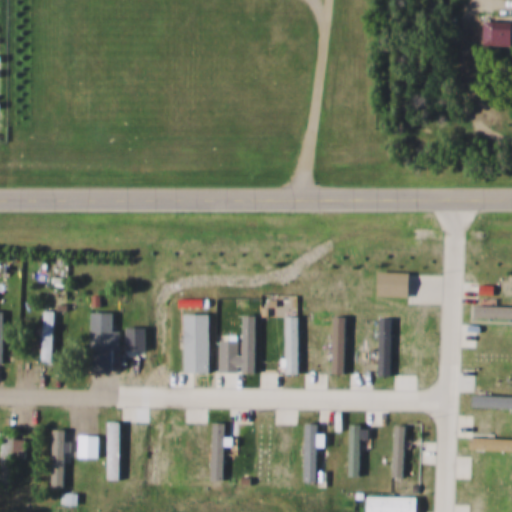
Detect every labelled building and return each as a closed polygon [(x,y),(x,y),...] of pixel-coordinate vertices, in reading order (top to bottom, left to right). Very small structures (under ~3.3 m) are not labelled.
[(511,20),(480,20),(480,44),(511,44),(511,20)] [(56,310),(43,310),(42,360),(55,360),(56,310)] [(116,369),(116,311),(93,311),(93,369),(116,369)] [(51,478),(64,479),(64,456),(75,456),(75,439),(66,438),(66,428),(52,428),(51,478)] [(0,481),(14,481),(16,431),(2,430),(0,481)] [(79,493),(61,493),(61,502),(79,502),(79,493)]
